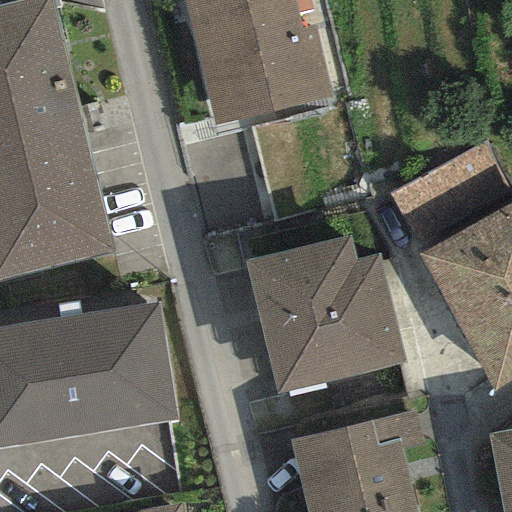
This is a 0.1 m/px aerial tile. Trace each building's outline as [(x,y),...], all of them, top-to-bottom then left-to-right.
[(0,0),(0,6),(26,0),(50,0),(53,10),(60,8),(58,0),(0,0)] [(26,0),(0,6),(0,282),(112,255),(53,10),(50,0),(26,0)] [(291,0),(181,0),(211,125),(331,97),(315,27),(299,31),(291,0)] [(405,205),(485,175),(475,148),(395,178),(405,205)] [(511,379),(511,203),(416,255),(491,391),(511,379)] [(348,237),(243,260),(273,393),(404,364),(379,253),(354,259),(348,237)] [(161,303),(0,328),(0,448),(180,420),(161,303)] [(373,423),(288,441),(303,511),(417,511),(403,444),(379,449),(373,423)] [(511,511),(511,430),(487,435),(501,511),(511,511)] [(134,511),(183,511),(182,503),(134,510),(134,511)]
